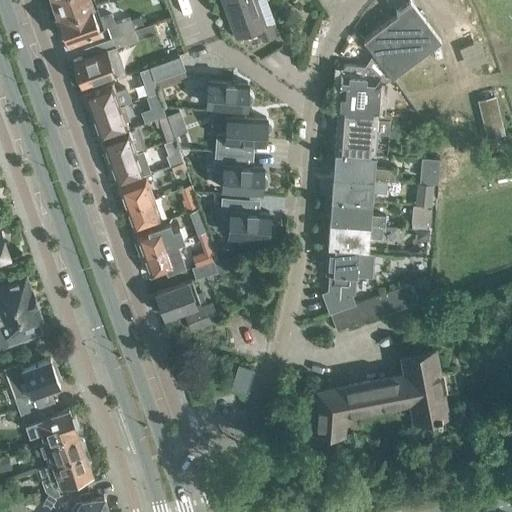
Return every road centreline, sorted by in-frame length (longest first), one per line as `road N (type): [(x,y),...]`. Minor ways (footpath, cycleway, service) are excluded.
road 1 (unclassified): [(189,446),(251,422),(263,398),(283,344),(305,229),(313,95),(328,48),(357,0)]
road 2 (secondary): [(0,52),(159,511)]
road 3 (secondary): [(166,454),(4,0)]
